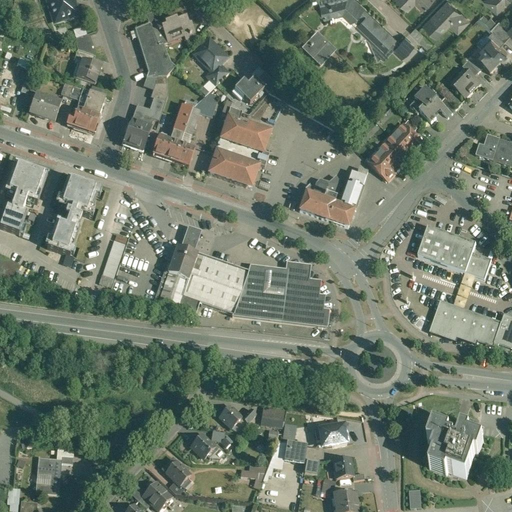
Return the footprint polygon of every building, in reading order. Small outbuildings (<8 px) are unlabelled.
[(54,0),(56,4),(50,6),(55,23),(77,15),(72,0),(54,0)] [(353,0),(320,0),(325,17),(343,13),(359,28),(371,16),(353,0)] [(397,0),(407,10),(416,2),(423,9),(425,8),(426,8),(427,7),(426,7),(433,0),(397,0)] [(509,0),(486,0),(486,1),(497,13),(509,0)] [(448,2),(425,26),(437,37),(452,21),(460,29),(468,21),(448,2)] [(168,18),(155,22),(156,24),(151,26),(159,47),(163,46),(168,43),(166,39),(184,33),(186,36),(194,33),(191,25),(189,26),(186,20),(184,20),(182,15),(170,19),(169,18),(168,18)] [(400,44),(371,16),(359,28),(372,40),(379,57),(390,46),(394,49),(394,50),(400,44)] [(509,29),(500,21),(491,29),(496,34),(496,33),(505,42),(511,34),(511,33),(508,30),(509,29)] [(150,25),(135,32),(148,74),(146,80),(155,79),(166,79),(175,69),(170,65),(168,58),(167,57),(163,46),(159,47),(151,26),(150,25)] [(316,34),(301,51),(311,60),(327,44),(316,34)] [(505,42),(496,34),(492,38),(500,46),(505,42)] [(434,45),(424,35),(419,41),(429,51),(434,45)] [(89,36),(74,41),(78,52),(95,58),(92,48),(93,48),(89,36)] [(400,44),(394,50),(394,49),(393,50),(402,58),(408,52),(409,54),(413,50),(412,48),(414,46),(405,38),(400,44)] [(500,46),(492,38),(482,48),(500,66),(501,65),(498,63),(507,53),(500,46)] [(213,50),(213,48),(208,43),(195,56),(212,73),(220,66),(227,59),(217,49),(213,50)] [(335,52),(327,44),(311,60),(319,69),(335,52)] [(476,60),(475,61),(484,70),(490,76),(500,66),(482,48),(481,49),(484,51),(476,60)] [(95,58),(78,52),(75,60),(82,62),(85,63),(85,62),(93,65),(95,58)] [(476,60),(471,56),(466,61),(468,64),(479,74),(484,70),(475,61),(476,60)] [(93,65),(85,62),(85,63),(82,62),(76,79),(95,86),(101,68),(93,65)] [(479,74),(468,64),(463,69),(466,71),(468,74),(468,73),(474,79),(479,74)] [(220,66),(212,73),(207,78),(216,87),(229,75),(220,66)] [(466,71),(450,87),(466,102),(481,86),(474,79),(468,73),(468,74),(466,71)] [(254,79),(248,86),(244,82),(237,88),(246,97),(243,99),(250,105),(265,90),(254,79)] [(31,85),(25,83),(21,93),(27,96),(31,85)] [(73,88),(65,85),(61,96),(69,99),(73,88)] [(167,86),(156,87),(152,99),(155,101),(152,112),(149,119),(154,121),(159,123),(168,98),(167,86)] [(83,91),(73,88),(69,99),(79,103),(83,91)] [(106,99),(83,91),(79,103),(77,112),(99,120),(106,99)] [(438,102),(425,91),(415,102),(417,103),(410,109),(418,117),(420,115),(432,126),(437,121),(435,119),(441,113),(444,109),(440,106),(437,103),(438,102)] [(55,103),(36,97),(33,106),(34,106),(31,114),(30,114),(30,115),(54,123),(61,104),(55,102),(55,103)] [(182,108),(173,134),(176,135),(173,145),(180,147),(192,110),(199,104),(195,100),(193,105),(185,102),(183,108),(182,108)] [(457,111),(445,100),(440,106),(444,109),(441,113),(449,120),(457,111)] [(216,108),(201,102),(199,104),(203,106),(199,116),(211,120),(216,108)] [(192,110),(180,147),(187,150),(199,116),(203,106),(199,104),(192,110)] [(152,112),(138,107),(131,124),(150,130),(154,121),(149,119),(152,112)] [(271,134),(239,123),(242,114),(230,110),(208,175),(246,189),(246,188),(251,190),(251,189),(252,190),(253,185),(254,185),(259,169),(264,170),(269,157),(264,156),(271,134)] [(99,120),(77,112),(75,120),(69,118),(66,127),(94,137),(100,120),(99,120)] [(418,130),(409,122),(404,127),(413,135),(418,130)] [(150,130),(131,124),(124,146),(144,153),(151,130),(150,130)] [(404,127),(369,165),(388,183),(396,175),(397,175),(401,171),(400,171),(412,158),(412,159),(416,154),(424,145),(413,135),(404,127)] [(500,141),(488,137),(485,147),(480,145),(477,157),(480,158),(481,156),(488,158),(487,160),(493,162),(494,159),(504,162),(503,166),(511,168),(511,148),(510,148),(510,146),(499,142),(500,141)] [(166,141),(159,138),(153,156),(174,164),(180,147),(173,145),(166,142),(166,141)] [(187,150),(180,147),(174,164),(188,169),(194,152),(187,150)] [(5,201),(0,214),(0,230),(20,238),(29,211),(25,209),(27,204),(39,208),(51,173),(12,160),(0,195),(11,198),(10,203),(5,201)] [(367,175),(358,172),(356,177),(365,180),(367,175)] [(340,207),(317,200),(306,196),(300,214),(348,231),(365,180),(356,177),(351,175),(343,198),(340,207)] [(329,185),(316,181),(306,189),(306,194),(307,194),(306,196),(317,200),(340,207),(343,198),(337,196),(340,186),(336,180),(336,179),(335,178),(329,185)] [(102,190),(69,179),(59,209),(69,213),(65,225),(57,223),(48,252),(71,260),(85,219),(92,221),(102,190)] [(434,203),(423,200),(422,205),(432,209),(434,203)] [(476,247),(428,229),(418,258),(466,275),(473,256),(476,247)] [(116,234),(100,286),(112,290),(128,238),(116,234)] [(248,274),(178,250),(170,272),(165,270),(153,304),(195,319),(199,306),(233,317),(234,317),(248,274)] [(491,263),(473,256),(466,275),(485,282),(491,263)] [(288,275),(271,273),(272,270),(266,270),(266,272),(249,270),(248,274),(234,317),(233,317),(232,319),(324,330),(326,315),(320,314),(322,300),(316,299),(318,285),(306,284),(308,270),(289,268),(288,275)] [(502,324),(444,305),(443,306),(434,334),(453,340),(454,337),(473,343),(475,339),(495,345),(496,341),(502,324)] [(511,319),(504,317),(502,324),(496,341),(511,346),(511,319)] [(229,408),(220,419),(233,431),(238,425),(242,420),(229,408)] [(284,430),(287,411),(265,408),(262,428),(284,430)] [(242,420),(238,425),(243,430),(255,417),(250,412),(242,420)] [(341,428),(339,428),(321,431),(323,444),(324,444),(324,445),(325,446),(326,446),(328,447),(331,446),(332,449),(347,446),(344,431),(343,431),(343,429),(342,428),(341,428)] [(459,442),(449,438),(451,434),(436,429),(429,445),(436,448),(433,457),(436,458),(431,471),(447,477),(449,473),(467,480),(475,456),(479,457),(484,442),(470,437),(471,434),(463,431),(459,442)] [(226,435),(213,433),(212,442),(222,444),(226,441),(226,435)] [(217,450),(203,437),(198,443),(197,442),(195,442),(194,442),(193,442),(193,443),(192,444),(192,446),(192,447),(193,448),(192,449),(204,460),(205,459),(207,461),(209,459),(212,462),(212,461),(215,463),(221,457),(215,451),(217,450)] [(231,446),(226,441),(222,444),(228,449),(231,446)] [(308,447),(287,444),(287,445),(284,461),(305,464),(308,447)] [(74,452),(58,450),(57,462),(61,462),(61,458),(73,459),(74,452)] [(57,462),(39,460),(37,477),(50,478),(49,487),(36,486),(36,494),(59,496),(62,465),(62,462),(61,462),(57,462)] [(188,470),(181,464),(180,466),(176,463),(176,464),(173,461),(164,471),(167,473),(166,475),(174,483),(180,488),(190,476),(186,472),(188,470)] [(349,462),(333,464),(336,482),(352,479),(349,462)] [(319,465),(309,463),(307,476),(317,477),(319,465)] [(250,475),(242,474),(241,480),(249,482),(250,475)] [(50,478),(37,477),(36,486),(49,487),(50,478)] [(180,488),(174,483),(168,489),(173,495),(179,496),(184,491),(180,488)] [(335,486),(324,484),(323,491),(333,493),(335,486)] [(155,486),(142,499),(151,508),(154,511),(159,511),(163,509),(170,501),(155,486)] [(419,509),(418,492),(405,492),(406,510),(419,509)] [(357,511),(355,496),(346,497),(346,496),(334,499),(336,511),(357,511)] [(147,511),(151,508),(142,499),(138,503),(147,511)] [(36,511),(38,504),(21,503),(20,511),(36,511)]
